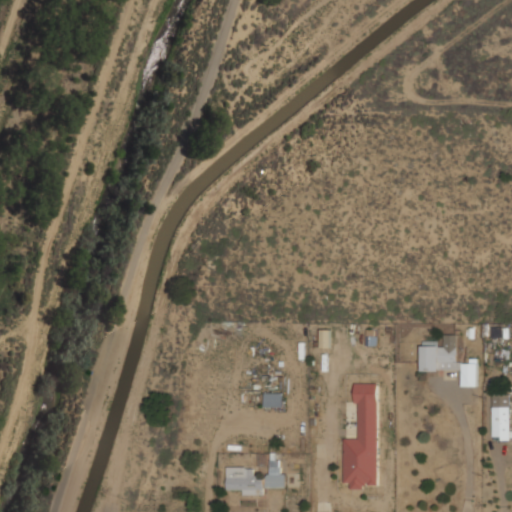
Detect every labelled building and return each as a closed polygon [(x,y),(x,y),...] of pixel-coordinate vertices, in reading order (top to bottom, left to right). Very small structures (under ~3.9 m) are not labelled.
[(422,345),(422,369),(459,369),(459,333),(442,333),(442,345),(422,345)] [(478,385),(478,360),(463,360),(463,385),(478,385)] [(357,437),(345,437),(345,486),(379,486),(379,381),(357,381),(357,437)] [(283,392),(265,392),(265,406),(283,406),(283,392)] [(511,395),(493,395),(493,439),(511,439),(511,395)] [(228,466),(228,487),(244,487),(244,494),(265,495),(265,486),(284,486),(284,453),(270,453),(270,476),(254,476),(254,466),(228,466)]
